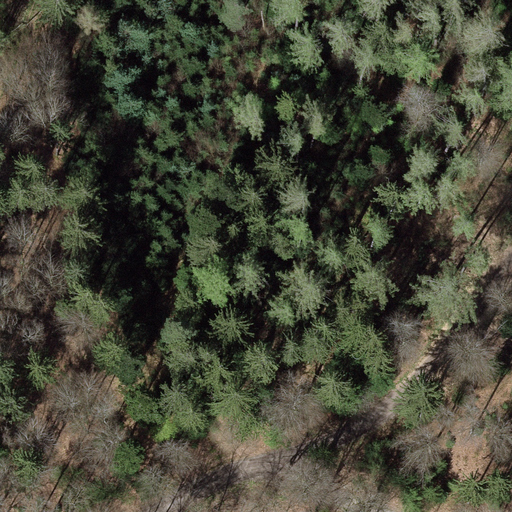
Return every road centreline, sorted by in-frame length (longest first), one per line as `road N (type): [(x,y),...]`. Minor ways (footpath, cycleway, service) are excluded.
road 1 (track): [(152,511),(176,496),(371,425),(511,265)]
road 2 (track): [(262,467),(384,511)]
